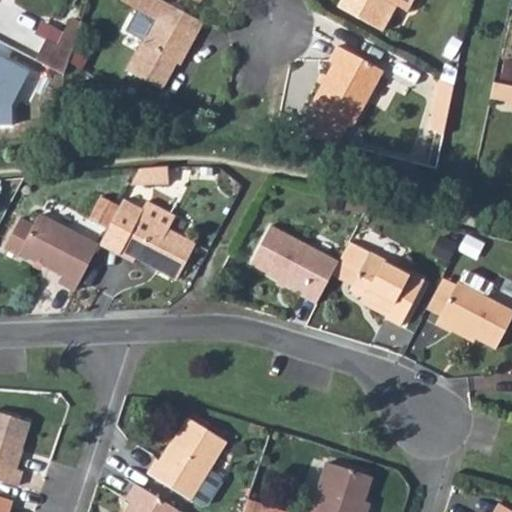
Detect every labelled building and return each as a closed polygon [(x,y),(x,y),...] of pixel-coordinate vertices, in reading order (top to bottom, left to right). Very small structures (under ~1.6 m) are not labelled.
[(192,48),(208,18),(204,15),(173,0),(131,0),(158,14),(130,66),(167,85),(181,58),(188,46),(192,48)] [(335,0),(336,0),(380,24),(392,0),(335,0)] [(54,24),(43,47),(72,61),(73,59),(89,6),(78,1),(65,29),(54,24)] [(332,57),(311,98),(352,120),(381,64),(335,39),(327,54),(332,57)] [(185,60),(192,48),(188,46),(181,58),(185,60)] [(440,73),(430,121),(444,129),(453,79),(440,73)] [(511,78),(493,75),(491,91),(511,95),(511,78)] [(141,166),(131,185),(169,183),(169,165),(141,166)] [(121,204),(104,194),(92,216),(110,226),(121,204)] [(133,203),(124,199),(121,204),(110,226),(101,242),(121,253),(127,240),(117,235),(133,203)] [(121,253),(135,261),(138,258),(178,279),(196,243),(169,229),(176,215),(147,200),(143,208),(133,203),(117,235),(127,240),(121,253)] [(72,297),(101,244),(41,212),(36,223),(31,232),(17,224),(1,256),(16,263),(18,259),(60,281),(56,288),(72,297)] [(17,224),(31,232),(36,223),(22,216),(17,224)] [(303,296),(318,304),(334,275),(340,261),(274,226),(253,264),(305,293),(303,296)] [(351,241),(342,259),(362,269),(353,285),(351,291),(392,311),(389,319),(402,326),(425,280),(351,241)] [(340,261),(334,275),(353,285),(362,269),(342,259),(340,261)] [(511,310),(489,299),(496,286),(471,273),(466,274),(461,284),(459,283),(458,287),(442,317),(437,327),(452,334),(456,328),(497,351),(511,320),(511,310)] [(445,280),(428,311),(442,317),(458,287),(445,280)] [(0,480),(18,487),(23,471),(17,469),(31,426),(0,415),(0,480)] [(158,460),(149,475),(191,501),(191,499),(203,507),(208,506),(222,484),(220,479),(209,472),(227,443),(191,419),(163,463),(158,460)] [(333,465),(317,511),(373,511),(376,506),(370,505),(377,479),(333,465)] [(179,511),(137,485),(127,500),(133,503),(126,511),(179,511)] [(0,495),(0,511),(9,511),(14,500),(0,495)] [(282,511),(249,501),(245,511),(282,511)]
